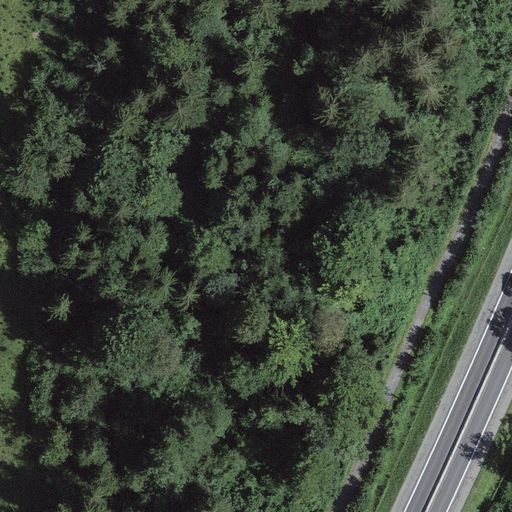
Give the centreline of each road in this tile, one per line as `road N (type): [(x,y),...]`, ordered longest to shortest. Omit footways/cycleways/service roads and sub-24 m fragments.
road 1 (track): [(336,511),(511,114)]
road 2 (trunk): [(511,295),(412,511)]
road 3 (trunk): [(434,511),(511,342)]
